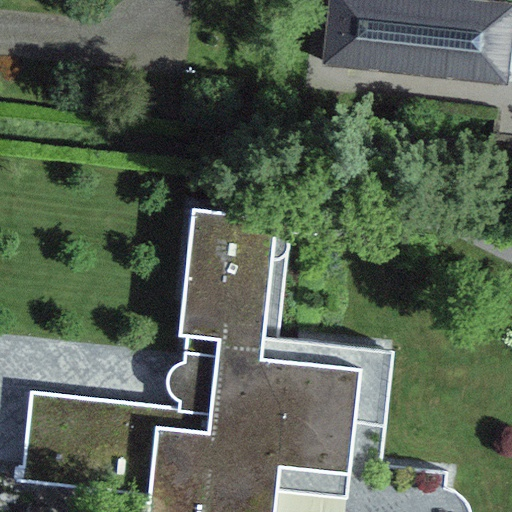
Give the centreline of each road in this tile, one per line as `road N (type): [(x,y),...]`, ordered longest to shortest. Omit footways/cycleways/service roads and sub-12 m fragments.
road 1 (residential): [(166,0),(143,31),(116,39),(0,33)]
road 2 (residential): [(0,364),(121,379)]
